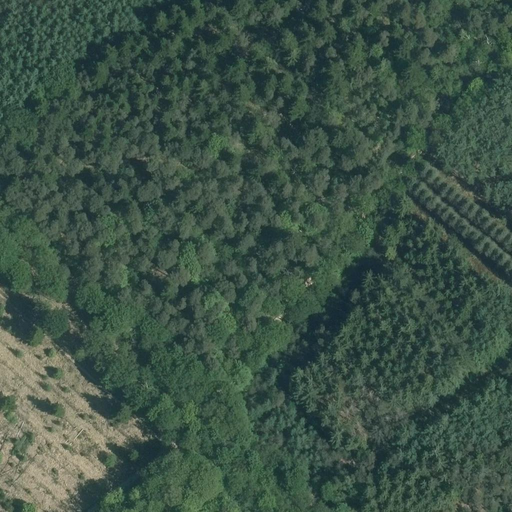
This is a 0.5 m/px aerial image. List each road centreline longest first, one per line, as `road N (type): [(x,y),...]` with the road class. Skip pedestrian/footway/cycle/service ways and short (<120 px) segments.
road 1 (track): [(171,452),(511,43)]
road 2 (track): [(237,511),(0,296)]
